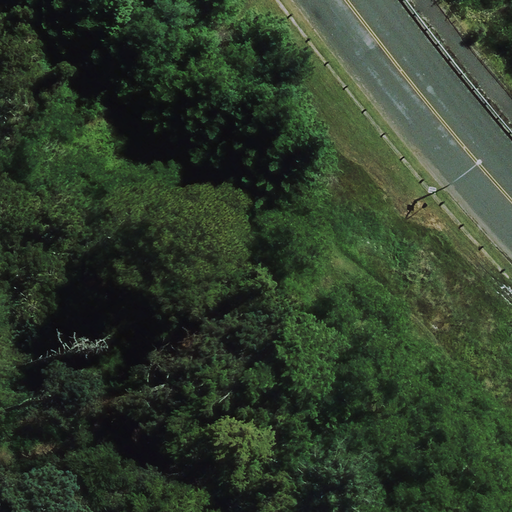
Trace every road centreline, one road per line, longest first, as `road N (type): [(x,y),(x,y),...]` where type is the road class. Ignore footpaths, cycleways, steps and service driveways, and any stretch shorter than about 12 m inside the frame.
road 1 (track): [(0,56),(155,138),(318,247)]
road 2 (tertiary): [(370,0),(511,175)]
